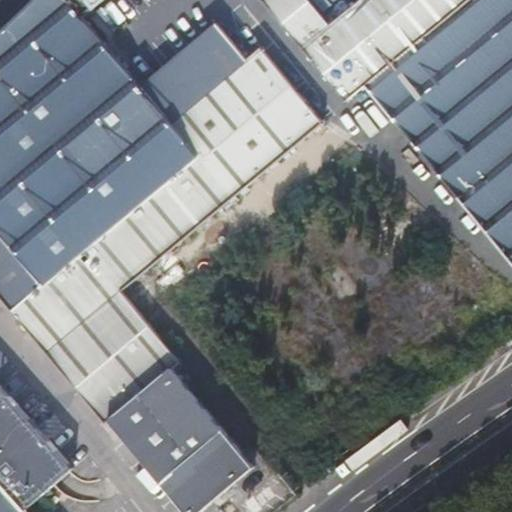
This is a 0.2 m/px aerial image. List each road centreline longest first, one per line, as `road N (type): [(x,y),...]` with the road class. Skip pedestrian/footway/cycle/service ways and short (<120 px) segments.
road 1 (unknown): [(0,340),(143,511)]
road 2 (primary): [(511,384),(338,511)]
